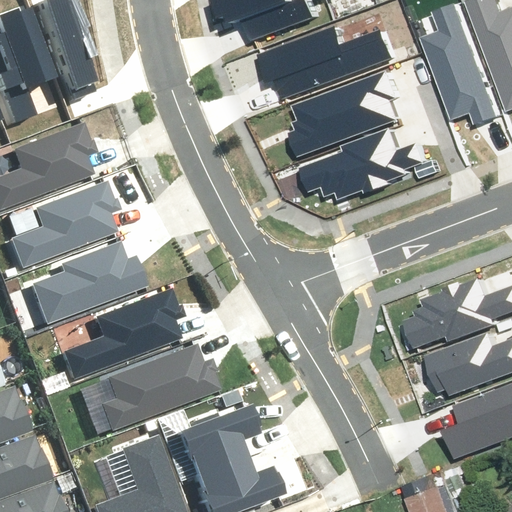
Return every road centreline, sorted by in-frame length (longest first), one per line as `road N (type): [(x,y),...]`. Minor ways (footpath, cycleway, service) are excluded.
road 1 (residential): [(274,292),(211,170),(150,0)]
road 2 (residential): [(511,206),(274,292)]
road 3 (residential): [(380,482),(274,292)]
